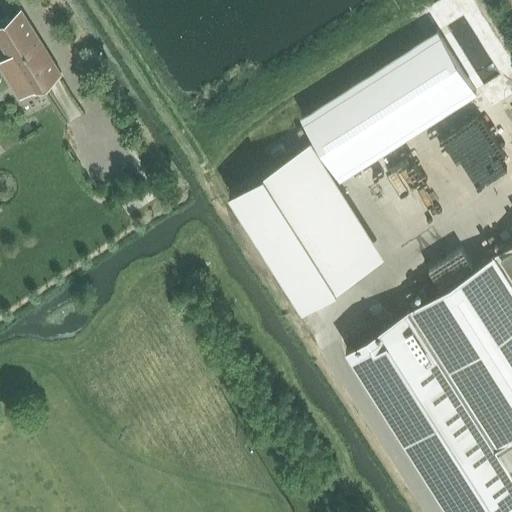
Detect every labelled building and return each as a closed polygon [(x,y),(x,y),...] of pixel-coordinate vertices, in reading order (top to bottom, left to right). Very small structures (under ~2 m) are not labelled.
[(71,71),(32,7),(0,26),(0,45),(31,96),(71,71)] [(476,89),(437,28),(302,114),(341,175),(476,89)] [(303,306),(363,267),(290,152),(230,190),(303,306)] [(511,241),(493,253),(511,282),(511,241)] [(473,511),(511,487),(511,467),(486,427),(511,409),(511,282),(493,253),(347,345),(453,511),(473,511)] [(511,409),(486,427),(511,467),(511,409)]
